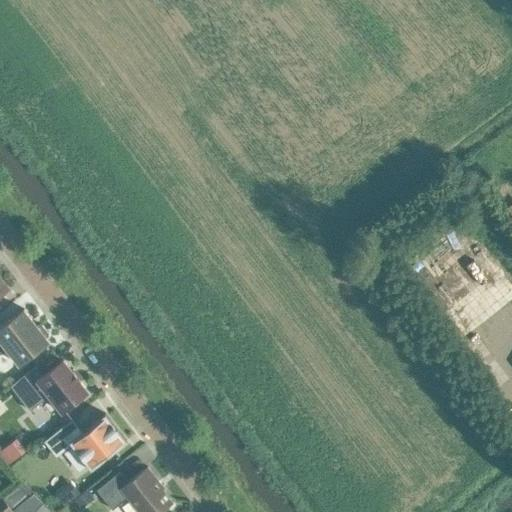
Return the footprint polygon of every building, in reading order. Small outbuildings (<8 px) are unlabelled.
[(501,295),(511,288),(511,256),(485,219),(460,237),(501,295)] [(37,325),(24,308),(0,326),(0,351),(6,347),(18,363),(48,340),(46,337),(48,335),(48,332),(42,324),(38,323),(37,325)] [(88,390),(63,359),(43,375),(35,365),(10,385),(30,410),(49,395),(61,411),(88,390)] [(0,386),(0,404),(13,395),(4,383),(0,386)] [(127,440),(105,412),(90,424),(92,426),(86,431),(84,429),(80,432),(71,421),(73,419),(72,418),(44,440),(56,456),(57,455),(56,454),(70,442),(91,468),(106,457),(104,455),(110,450),(112,452),(127,440)] [(31,418),(20,430),(32,441),(43,430),(31,418)] [(164,487),(147,466),(128,481),(120,471),(97,489),(112,509),(128,497),(139,511),(159,511),(173,502),(162,488),(164,487)] [(2,497),(0,498),(0,511),(10,511),(13,510),(2,497)] [(54,511),(43,501),(33,511),(54,511)]
